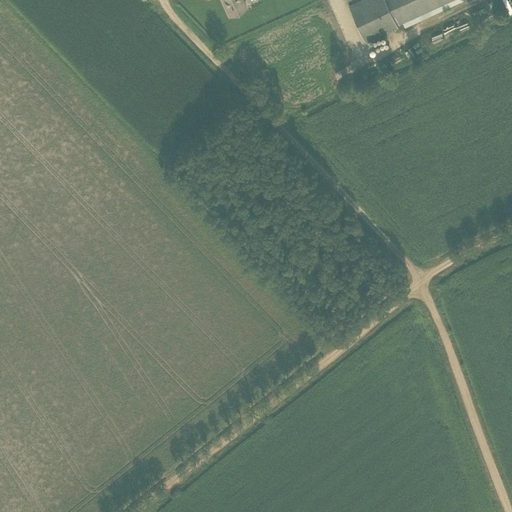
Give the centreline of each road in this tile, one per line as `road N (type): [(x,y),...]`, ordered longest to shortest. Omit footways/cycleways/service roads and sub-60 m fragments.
road 1 (track): [(160,3),(400,254),(423,289)]
road 2 (track): [(142,511),(423,289)]
road 3 (track): [(423,289),(507,511)]
